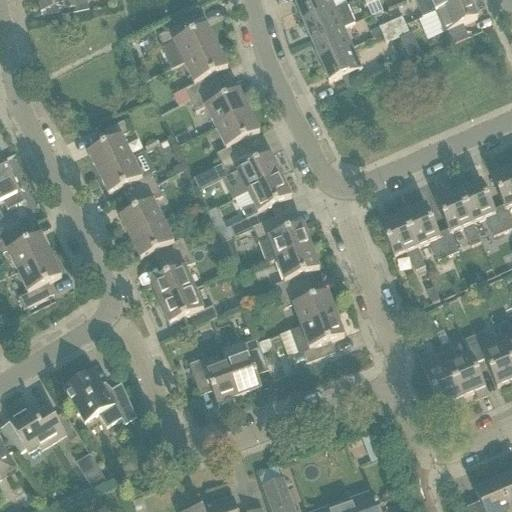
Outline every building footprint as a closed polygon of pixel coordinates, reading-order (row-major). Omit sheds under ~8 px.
[(88,8),(85,0),(38,0),(41,17),(88,8)] [(303,25),(335,11),(330,0),(302,0),(294,4),(303,25)] [(422,20),(467,0),(413,0),(422,20)] [(467,0),(422,20),(435,14),(444,35),(450,48),(467,40),(462,27),(477,21),(467,0)] [(303,25),(311,44),(343,30),(354,26),(346,6),(335,11),(303,25)] [(394,32),(405,27),(402,19),(390,24),(394,32)] [(382,37),(394,32),(390,24),(378,29),(382,37)] [(184,25),(158,38),(164,50),(161,52),(171,73),(184,66),(183,66),(217,50),(207,28),(190,37),(184,25)] [(397,40),(409,35),(405,27),(394,32),(397,40)] [(320,64),(352,50),(343,30),(311,44),(320,64)] [(386,45),(397,40),(394,32),(382,37),(386,45)] [(416,45),(403,51),(409,63),(421,57),(416,45)] [(208,80),(227,71),(217,50),(183,66),(184,66),(194,87),(184,92),(189,102),(213,92),(208,80)] [(329,85),(361,71),(352,50),(320,64),(329,85)] [(184,92),(172,97),(178,108),(189,102),(184,92)] [(238,93),(218,103),(213,92),(189,102),(196,115),(205,110),(215,131),(249,114),(238,93)] [(239,145),(259,135),(249,114),(215,131),(226,151),(216,156),(222,168),(245,156),(239,145)] [(121,139),(131,135),(125,123),(100,135),(106,146),(88,155),(98,177),(131,160),(121,139)] [(7,213),(24,204),(0,154),(0,205),(3,204),(7,213)] [(245,156),(222,168),(227,179),(222,182),(232,202),(234,202),(247,195),(280,179),(270,158),(250,167),(245,156)] [(151,176),(141,181),(131,160),(98,177),(108,198),(128,188),(134,199),(157,188),(151,176)] [(511,169),(501,175),(498,170),(494,172),(493,170),(488,172),(503,208),(505,212),(506,212),(511,209),(511,169)] [(246,221),(229,230),(234,240),(253,233),(277,222),(271,210),(291,200),(280,179),(247,195),(253,207),(242,213),(246,221)] [(503,208),(493,213),(480,184),(467,189),(465,184),(460,187),(459,185),(454,187),(457,194),(480,245),(472,226),(484,221),(492,240),(511,231),(511,226),(506,212),(505,212),(503,208)] [(153,204),(162,199),(157,188),(134,199),(139,210),(119,220),(130,241),(163,225),(153,204)] [(470,249),(480,245),(457,194),(445,199),(443,194),(438,196),(437,194),(432,196),(447,232),(449,236),(450,236),(462,231),(470,249)] [(447,232),(437,236),(425,208),(411,213),(409,209),(405,211),(404,209),(399,211),(402,218),(417,251),(428,246),(436,264),(458,255),(450,236),(449,236),(447,232)] [(425,269),(417,251),(402,218),(389,223),(387,218),(383,220),(382,218),(376,221),(394,260),(407,255),(415,273),(425,269)] [(277,222),(253,233),(258,244),(266,266),(276,262),(311,250),(303,227),(282,235),(277,222)] [(183,241),(173,245),(163,225),(130,241),(140,262),(160,253),(165,264),(189,253),(183,241)] [(6,233),(0,231),(0,242),(9,239),(6,233)] [(40,237),(20,247),(15,236),(9,239),(0,242),(0,257),(5,255),(16,276),(51,258),(40,237)] [(298,279),(319,272),(311,250),(276,262),(284,284),(274,288),(278,300),(303,291),(298,279)] [(185,270),(195,265),(189,253),(165,264),(170,276),(150,284),(160,306),(194,291),(185,270)] [(41,289),(61,280),(51,258),(16,276),(26,296),(18,300),(24,312),(47,301),(41,289)] [(238,261),(228,265),(232,275),(241,272),(238,261)] [(433,290),(426,293),(432,306),(439,303),(433,290)] [(217,305),(203,312),(194,291),(160,306),(169,327),(189,319),(194,330),(223,318),(217,305)] [(327,295),(307,302),(303,291),(278,300),(282,312),(293,308),(301,330),(336,317),(327,295)] [(324,346),(344,339),(336,317),(301,330),(289,334),(297,356),(287,359),(291,372),(328,358),(324,346)] [(221,335),(233,330),(228,318),(216,323),(221,335)] [(511,339),(506,324),(497,328),(511,362),(511,339)] [(511,362),(497,328),(495,328),(503,347),(491,352),(484,334),(462,343),(468,358),(470,358),(474,366),(484,362),(496,390),(510,385),(511,390),(511,389),(511,362)] [(265,367),(258,348),(254,338),(241,342),(246,356),(226,363),(239,400),(261,391),(253,371),(265,367)] [(420,342),(411,346),(415,353),(423,350),(420,342)] [(470,358),(468,358),(456,363),(449,345),(440,349),(462,401),(474,395),(477,400),(481,398),(482,400),(487,398),(474,366),(470,358)] [(465,408),(462,401),(440,349),(439,349),(446,367),(433,372),(427,355),(417,359),(439,411),(452,405),(455,410),(459,408),(460,410),(465,408)] [(226,363),(204,371),(201,362),(188,367),(197,391),(209,387),(217,408),(239,400),(226,363)] [(121,386),(106,396),(93,374),(64,392),(85,427),(98,419),(105,431),(120,421),(124,428),(136,420),(121,386)] [(30,412),(9,425),(19,442),(17,443),(10,448),(13,453),(16,459),(26,453),(28,456),(37,450),(40,454),(49,448),(66,438),(52,415),(48,409),(33,418),(30,412)] [(14,468),(9,460),(0,445),(0,483),(6,479),(4,476),(12,471),(11,470),(14,468)] [(277,471),(258,478),(262,490),(265,489),(281,483),(277,471)] [(98,472),(85,480),(92,493),(108,487),(98,472)] [(511,511),(511,476),(498,483),(509,511),(511,511)] [(272,511),(292,511),(281,483),(265,489),(272,511)] [(510,511),(498,483),(474,493),(482,511),(510,511)] [(377,511),(372,497),(329,511),(377,511)] [(236,511),(233,501),(210,509),(211,511),(208,511),(206,511),(202,510),(196,511),(261,511),(258,511),(236,511)]
